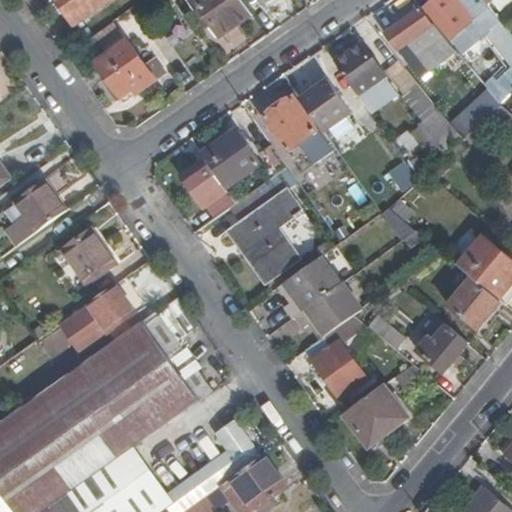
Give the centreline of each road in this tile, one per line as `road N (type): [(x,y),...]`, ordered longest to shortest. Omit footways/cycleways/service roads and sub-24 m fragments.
road 1 (residential): [(121,167),(363,511)]
road 2 (residential): [(121,167),(358,0)]
road 3 (residential): [(0,20),(121,167)]
road 4 (residential): [(393,511),(511,369)]
